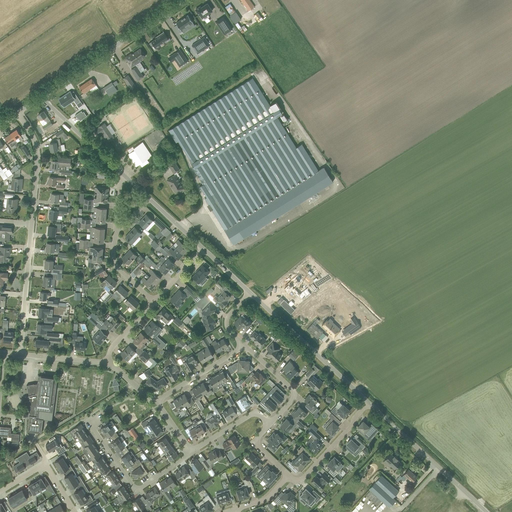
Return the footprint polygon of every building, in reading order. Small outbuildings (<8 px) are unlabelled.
[(240,0),(248,11),(254,7),(249,0),(240,0)] [(207,14),(212,11),(207,3),(201,7),(200,6),(195,10),(196,11),(197,14),(198,14),(199,15),(200,14),(202,17),(201,18),(203,21),(209,17),(207,14)] [(241,19),(236,11),(229,16),(234,24),(235,24),(235,25),(241,21),(241,20),(241,19)] [(251,19),(245,23),(248,27),(258,21),(252,12),(251,13),(252,15),(250,16),(251,19)] [(181,30),(193,22),(188,15),(176,23),(177,24),(174,27),(178,33),(182,31),(181,30)] [(224,34),(232,29),(223,16),(216,22),(224,34)] [(149,43),(149,44),(151,46),(153,45),(157,49),(156,47),(165,41),(166,43),(171,40),(168,35),(167,36),(163,31),(163,32),(155,37),(155,38),(156,37),(157,38),(149,43)] [(204,37),(192,45),(197,53),(209,45),(204,37)] [(145,56),(140,48),(131,55),(131,54),(125,57),(131,66),(134,64),(136,66),(132,69),(134,72),(133,73),(137,80),(143,76),(140,73),(145,69),(139,62),(141,61),(140,60),(145,56)] [(179,50),(168,57),(171,62),(175,60),(179,67),(188,61),(179,48),(179,49),(179,50)] [(127,84),(131,81),(128,75),(123,78),(127,84)] [(253,77),(168,130),(172,136),(176,142),(178,141),(186,153),(192,162),(194,166),(192,167),(203,184),(200,186),(207,197),(205,198),(234,244),(333,182),(324,167),(318,170),(301,144),(296,147),(277,117),(282,113),(276,103),(271,107),(256,83),(253,77)] [(96,85),(94,83),(91,78),(79,87),(84,94),(90,89),(96,85)] [(127,84),(130,89),(135,86),(131,81),(127,84)] [(104,87),(109,96),(117,91),(114,86),(112,83),(112,82),(104,87)] [(70,92),(59,100),(64,106),(73,100),(76,104),(80,101),(73,91),(71,93),(70,92)] [(40,120),(39,121),(45,129),(52,124),(43,111),(37,115),(40,120)] [(81,111),(75,115),(80,120),(86,116),(83,111),(82,112),(81,111)] [(105,139),(107,142),(114,138),(114,137),(107,128),(104,123),(102,124),(97,127),(98,127),(95,129),(99,135),(102,133),(105,139)] [(16,129),(11,133),(15,140),(17,143),(20,141),(23,139),(16,129)] [(65,133),(62,129),(55,134),(58,138),(65,133)] [(5,137),(7,142),(11,147),(14,145),(11,142),(15,140),(11,133),(5,137)] [(51,151),(56,150),(56,152),(62,151),(59,138),(55,139),(55,142),(50,143),(51,151)] [(147,159),(151,156),(142,142),(133,148),(135,150),(128,154),(136,166),(140,164),(142,167),(149,162),(147,159)] [(25,147),(21,149),(26,156),(30,154),(25,147)] [(70,166),(71,159),(58,158),(58,161),(57,161),(52,160),(51,165),(50,164),(50,169),(55,169),(60,170),(59,173),(70,174),(71,170),(63,170),(60,169),(60,165),(64,165),(70,166)] [(174,173),(175,175),(167,180),(171,187),(172,186),(175,191),(179,189),(180,191),(185,188),(179,179),(180,177),(177,171),(179,170),(175,162),(169,166),(174,173)] [(22,179),(19,179),(20,168),(13,173),(13,178),(14,178),(13,190),(21,190),(22,179)] [(49,177),(49,184),(56,185),(56,189),(64,189),(64,185),(59,185),(59,182),(64,182),(64,179),(55,178),(55,177),(49,177)] [(97,195),(108,195),(108,189),(95,187),(95,190),(97,191),(97,195)] [(51,194),(51,201),(56,202),(58,202),(60,202),(60,206),(67,207),(68,203),(65,203),(65,198),(63,198),(64,195),(56,194),(51,194)] [(6,211),(10,211),(15,211),(16,204),(17,204),(17,199),(12,199),(8,198),(7,202),(4,202),(3,207),(7,207),(6,211)] [(49,214),(48,217),(49,217),(49,218),(54,219),(57,219),(57,215),(63,216),(63,213),(67,214),(67,208),(59,207),(59,211),(50,210),(50,214),(49,214)] [(94,211),(93,214),(106,215),(106,208),(94,207),(94,211)] [(106,215),(93,214),(92,214),(91,217),(92,218),(93,218),(93,221),(105,222),(106,215)] [(146,214),(139,222),(142,226),(145,228),(148,231),(155,223),(153,221),(153,220),(146,214)] [(165,227),(156,218),(153,221),(155,223),(162,230),(165,227)] [(48,234),(53,235),(55,235),(55,231),(61,231),(61,224),(55,223),(54,227),(49,227),(48,234)] [(12,227),(7,226),(0,225),(0,232),(2,233),(1,240),(9,241),(9,234),(11,234),(12,227)] [(90,227),(90,230),(90,234),(104,235),(105,228),(95,228),(90,227)] [(134,227),(125,237),(132,244),(134,245),(137,242),(135,240),(141,234),(138,230),(134,227)] [(165,227),(162,230),(161,232),(166,237),(170,232),(171,232),(165,227)] [(104,235),(90,234),(89,239),(91,239),(90,241),(103,242),(104,235)] [(176,242),(178,245),(176,247),(183,254),(188,249),(178,240),(176,242)] [(46,251),(51,251),(54,251),(59,251),(60,244),(54,244),(47,243),(46,251)] [(161,247),(159,245),(156,248),(159,250),(165,256),(167,253),(165,251),(164,250),(161,247)] [(178,259),(183,254),(176,247),(173,245),(171,248),(169,250),(167,249),(165,251),(167,253),(170,255),(172,253),(178,259)] [(0,247),(0,246),(0,262),(3,262),(3,260),(8,260),(9,253),(10,247),(0,247)] [(88,254),(93,254),(102,255),(103,248),(98,248),(93,247),(89,247),(88,250),(88,254)] [(122,258),(128,264),(136,256),(130,250),(122,258)] [(101,262),(102,255),(93,254),(93,258),(88,258),(88,261),(89,261),(88,266),(93,266),(94,265),(94,263),(94,261),(101,262)] [(142,262),(145,260),(145,259),(140,255),(136,259),(141,264),(142,262)] [(159,259),(160,260),(161,260),(169,268),(174,263),(168,257),(165,260),(161,256),(159,259)] [(155,269),(157,266),(165,274),(169,268),(161,260),(160,260),(156,265),(148,257),(145,259),(145,260),(151,265),(154,268),(155,269)] [(52,272),(61,273),(62,266),(53,265),(53,261),(45,260),(45,268),(52,268),(52,272)] [(151,265),(145,260),(142,262),(145,264),(148,268),(151,265)] [(192,277),(196,280),(199,283),(202,280),(204,282),(207,279),(205,277),(209,272),(209,271),(202,265),(197,270),(198,271),(192,277)] [(104,271),(101,266),(94,271),(96,275),(104,271)] [(213,277),(218,273),(210,266),(208,269),(211,272),(210,273),(211,274),(210,275),(213,277)] [(152,274),(149,277),(156,283),(161,278),(151,269),(149,271),(152,274)] [(48,286),(50,286),(54,286),(55,279),(57,280),(57,278),(62,278),(62,273),(57,273),(57,274),(50,273),(50,277),(44,276),(43,285),(46,285),(48,286)] [(156,283),(149,277),(146,274),(141,279),(151,288),(156,283)] [(105,291),(106,292),(99,299),(102,302),(110,293),(108,291),(110,288),(111,289),(117,283),(109,275),(103,281),(103,282),(100,285),(104,288),(106,290),(105,291)] [(228,289),(218,280),(215,283),(223,291),(215,300),(223,307),(226,303),(225,302),(230,297),(226,292),(228,289)] [(120,286),(116,289),(114,292),(118,296),(116,299),(119,302),(122,299),(128,293),(120,286)] [(187,286),(184,289),(191,295),(194,298),(193,300),(196,303),(200,299),(197,296),(187,286)] [(179,290),(170,299),(174,302),(177,306),(180,302),(186,296),(181,292),(179,290)] [(105,305),(108,301),(113,295),(110,293),(102,302),(105,305)] [(209,299),(207,297),(205,295),(202,298),(196,305),(198,307),(202,307),(209,299)] [(127,300),(125,302),(129,306),(127,308),(129,310),(130,311),(131,311),(131,310),(133,309),(139,303),(131,296),(127,300)] [(295,310),(284,299),(280,304),(291,314),(295,310)] [(205,322),(207,330),(214,328),(213,324),(216,324),(213,316),(211,317),(210,315),(215,309),(210,304),(206,307),(202,312),(203,318),(202,318),(204,322),(205,322)] [(47,317),(47,314),(49,314),(49,309),(39,308),(38,316),(43,316),(47,317)] [(172,316),(167,312),(163,308),(156,317),(159,319),(161,317),(163,319),(163,320),(166,323),(172,316)] [(125,318),(120,314),(116,310),(113,312),(122,321),(125,318)] [(98,318),(95,321),(98,323),(101,326),(104,323),(107,326),(113,331),(120,324),(114,319),(111,316),(107,320),(107,319),(103,323),(98,318)] [(240,316),(234,323),(239,328),(242,326),(246,330),(251,324),(245,317),(243,319),(240,316)] [(98,323),(95,321),(91,317),(89,319),(89,320),(95,325),(99,328),(101,326),(98,323)] [(173,320),(179,326),(183,323),(176,317),(173,320)] [(4,342),(11,342),(11,340),(13,340),(14,332),(7,332),(8,321),(3,320),(2,334),(4,335),(4,342)] [(46,321),(44,321),(44,324),(38,324),(38,328),(37,328),(37,332),(47,333),(47,330),(52,330),(52,321),(46,321)] [(152,321),(144,329),(148,332),(151,335),(154,338),(155,337),(155,338),(157,336),(162,330),(162,329),(159,327),(156,324),(152,321)] [(328,321),(323,326),(328,331),(327,332),(335,338),(341,332),(340,331),(341,331),(332,322),(331,324),(328,321)] [(355,322),(347,328),(352,334),(359,329),(355,322)] [(313,323),(307,329),(317,339),(323,333),(313,323)] [(92,337),(92,338),(100,344),(107,336),(108,336),(101,329),(100,330),(98,332),(92,337)] [(71,343),(71,346),(74,346),(74,344),(75,344),(75,349),(85,350),(85,345),(86,342),(83,342),(82,342),(82,337),(77,336),(77,331),(72,331),(71,339),(71,343)] [(263,343),(266,340),(259,333),(258,335),(254,331),(249,337),(253,340),(254,340),(256,342),(255,343),(260,348),(264,344),(263,343)] [(144,336),(141,333),(133,341),(137,345),(140,348),(142,350),(146,345),(144,344),(148,339),(144,336)] [(44,346),(48,347),(49,343),(50,343),(50,344),(53,345),(54,342),(62,343),(62,338),(58,338),(50,337),(50,341),(42,340),(40,339),(40,340),(36,340),(36,346),(44,346)] [(154,338),(152,340),(158,345),(162,349),(166,344),(162,341),(161,342),(155,338),(155,337),(154,338)] [(223,339),(219,341),(217,343),(215,340),(212,343),(213,345),(217,352),(224,348),(224,349),(228,346),(223,339)] [(273,342),(268,347),(270,350),(266,355),(270,358),(270,357),(276,362),(277,360),(278,361),(280,358),(279,358),(281,355),(275,350),(277,347),(273,342)] [(135,352),(133,349),(129,346),(121,354),(128,360),(135,352)] [(210,352),(207,347),(197,353),(203,362),(213,356),(210,352)] [(142,353),(148,359),(152,363),(154,360),(150,357),(151,356),(144,350),(142,353)] [(293,350),(288,355),(293,360),(298,355),(293,350)] [(148,359),(142,353),(139,356),(145,362),(148,359)] [(186,356),(181,359),(183,362),(185,367),(188,371),(195,367),(192,363),(196,361),(192,354),(187,358),(186,356)] [(227,367),(230,372),(231,374),(234,372),(234,371),(237,368),(237,372),(249,372),(249,369),(251,371),(254,368),(249,363),(248,363),(249,361),(241,361),(241,363),(236,362),(231,366),(230,365),(227,367)] [(290,361),(283,368),(286,371),(285,372),(287,374),(286,374),(290,378),(297,371),(294,368),(295,367),(292,365),(293,364),(290,361)] [(169,369),(168,367),(165,369),(172,381),(178,377),(176,374),(180,371),(176,364),(169,369)] [(305,374),(308,377),(314,370),(311,367),(305,374)] [(215,375),(221,383),(224,381),(227,382),(227,381),(231,382),(232,381),(230,378),(229,375),(226,371),(227,372),(224,374),(222,370),(219,371),(219,373),(215,375)] [(255,379),(255,381),(256,382),(258,382),(261,385),(266,378),(261,373),(260,374),(257,371),(252,376),(255,379)] [(38,375),(37,384),(34,385),(34,384),(26,386),(29,396),(27,396),(25,397),(30,415),(29,415),(27,431),(41,433),(43,419),(52,421),(57,378),(38,375)] [(218,386),(221,383),(215,375),(212,377),(211,376),(208,378),(211,382),(208,384),(208,383),(207,383),(209,386),(213,391),(214,393),(215,392),(216,388),(217,388),(218,386)] [(315,391),(318,387),(321,385),(312,376),(310,378),(307,382),(311,386),(310,386),(315,391)] [(150,377),(149,379),(146,383),(155,389),(155,390),(156,390),(158,389),(158,390),(167,384),(163,378),(156,382),(150,377)] [(203,382),(198,386),(203,394),(206,392),(208,395),(213,391),(209,386),(206,388),(203,382)] [(270,391),(267,394),(270,397),(276,403),(277,401),(279,403),(280,401),(281,402),(283,400),(282,399),(283,398),(279,394),(282,391),(276,385),(270,391)] [(203,394),(198,386),(192,389),(195,394),(192,396),(196,402),(201,399),(200,396),(203,394)] [(184,394),(179,397),(184,406),(187,404),(189,406),(194,403),(191,398),(188,400),(184,394)] [(250,405),(250,404),(247,399),(250,398),(248,394),(236,401),(241,408),(244,406),(245,408),(250,405)] [(264,398),(259,403),(259,404),(260,404),(265,409),(267,406),(272,410),(273,409),(274,409),(276,408),(275,406),(276,405),(275,404),(276,403),(270,397),(267,394),(264,398)] [(309,394),(304,399),(308,403),(311,405),(308,409),(312,413),(315,415),(316,413),(319,410),(317,408),(314,406),(315,404),(318,402),(316,400),(316,399),(314,397),(313,397),(309,394)] [(177,406),(172,409),(175,415),(180,412),(182,410),(181,408),(184,406),(179,397),(173,401),(177,406)] [(236,406),(233,402),(230,397),(226,400),(231,407),(223,412),(227,419),(236,413),(233,408),(236,406)] [(335,406),(331,411),(336,416),(339,413),(344,417),(346,415),(348,413),(350,411),(348,409),(348,408),(346,406),(345,406),(343,405),(339,402),(335,406)] [(294,411),(291,414),(296,418),(294,421),(297,423),(297,424),(302,428),(304,425),(299,421),(298,419),(300,417),(302,415),(304,417),(307,414),(305,412),(303,410),(299,406),(295,411),(294,411)] [(207,417),(206,422),(207,423),(208,423),(211,428),(216,425),(221,421),(218,417),(216,414),(219,413),(216,408),(214,410),(213,414),(210,413),(207,415),(207,417)] [(325,429),(331,434),(334,431),(334,432),(334,431),(335,430),(336,430),(335,430),(338,427),(333,422),(337,418),(332,414),(329,416),(331,418),(328,421),(330,424),(325,429)] [(109,422),(107,419),(102,423),(104,426),(101,428),(104,433),(115,425),(111,420),(109,422)] [(141,424),(144,428),(147,428),(149,430),(158,424),(154,419),(149,423),(147,420),(141,424)] [(195,427),(200,435),(201,434),(201,435),(202,435),(203,435),(203,434),(204,433),(205,432),(203,428),(206,426),(202,419),(196,423),(193,424),(195,427)] [(297,423),(294,421),(292,419),(289,422),(286,419),(280,425),(284,429),(283,429),(285,431),(286,431),(287,431),(290,428),(292,430),(297,424),(297,423)] [(357,430),(365,437),(367,434),(369,436),(373,432),(375,435),(379,431),(371,424),(369,427),(363,421),(358,427),(357,430)] [(71,430),(74,435),(72,436),(74,439),(75,439),(85,432),(80,425),(81,424),(71,430)] [(158,424),(149,430),(151,433),(149,436),(153,440),(154,439),(158,436),(156,433),(161,430),(158,424)] [(199,436),(200,435),(195,427),(193,424),(185,429),(189,436),(192,434),(194,438),(196,437),(196,438),(197,438),(198,437),(199,437),(199,436)] [(110,435),(112,438),(117,434),(115,432),(118,430),(115,425),(104,433),(107,437),(110,435)] [(311,437),(306,443),(309,446),(309,447),(311,448),(311,449),(312,450),(313,450),(315,452),(317,449),(318,449),(318,448),(319,448),(320,448),(320,447),(322,444),(318,440),(321,436),(310,426),(306,430),(312,435),(311,437)] [(4,427),(3,436),(7,437),(7,440),(11,440),(11,437),(10,437),(11,433),(10,433),(11,428),(4,427)] [(274,432),(271,436),(278,443),(280,441),(281,442),(283,442),(287,438),(284,435),(280,431),(278,434),(277,433),(276,434),(274,432)] [(81,445),(90,439),(85,432),(75,439),(77,442),(78,441),(81,445)] [(11,433),(10,437),(11,437),(11,440),(11,443),(18,444),(19,434),(11,433)] [(117,434),(112,438),(114,440),(111,443),(114,447),(121,442),(118,438),(119,437),(117,434)] [(223,444),(225,448),(226,450),(232,446),(233,448),(237,446),(238,446),(240,445),(240,444),(241,443),(237,438),(236,439),(234,435),(228,440),(223,444)] [(278,443),(271,436),(267,439),(269,441),(268,442),(269,444),(267,446),(274,452),(278,448),(278,446),(276,445),(278,443)] [(51,441),(45,444),(49,451),(56,447),(57,449),(56,449),(59,453),(65,450),(62,446),(60,447),(59,445),(57,446),(54,440),(53,437),(50,439),(51,441)] [(157,450),(159,449),(161,448),(169,442),(165,437),(157,443),(159,446),(156,449),(155,448),(153,450),(154,452),(157,450)] [(90,439),(81,445),(84,450),(83,451),(85,454),(88,451),(88,452),(95,447),(90,439)] [(365,446),(358,440),(355,443),(352,439),(350,439),(347,443),(347,444),(348,445),(346,447),(346,448),(351,452),(353,452),(357,448),(360,451),(365,446)] [(128,445),(124,440),(121,442),(114,447),(117,452),(121,450),(123,452),(128,449),(125,446),(128,445)] [(161,448),(164,452),(172,446),(169,442),(161,448)] [(175,451),(172,446),(164,452),(167,456),(175,451)] [(309,452),(305,449),(302,446),(296,452),(299,455),(297,457),(304,464),(305,464),(308,462),(307,461),(310,458),(306,455),(309,452)] [(99,452),(95,447),(88,452),(88,451),(85,454),(90,461),(92,460),(99,455),(98,452),(99,452)] [(121,458),(124,462),(132,457),(134,456),(131,451),(130,452),(128,449),(123,452),(125,455),(121,458)] [(208,464),(209,465),(213,462),(217,459),(218,461),(224,458),(219,451),(216,453),(215,450),(208,454),(209,457),(206,460),(208,464)] [(175,451),(167,456),(170,461),(178,455),(175,451)] [(26,452),(22,455),(28,465),(28,464),(30,462),(32,464),(37,461),(36,460),(40,458),(36,452),(29,457),(26,452),(27,452),(26,452)] [(58,460),(55,462),(58,467),(66,462),(64,459),(67,457),(64,453),(64,452),(60,455),(62,457),(58,460)] [(251,452),(248,456),(246,458),(251,463),(250,464),(254,467),(254,468),(251,471),(254,474),(259,468),(256,466),(255,465),(260,460),(257,457),(256,457),(251,452)] [(394,456),(390,453),(384,460),(394,469),(400,462),(397,459),(398,458),(394,455),(394,456)] [(28,465),(22,455),(17,458),(20,462),(13,467),(16,472),(19,470),(20,471),(25,468),(26,468),(24,466),(27,464),(28,465)] [(99,455),(92,460),(95,464),(93,466),(95,469),(98,466),(105,461),(102,457),(101,457),(99,455)] [(81,463),(76,456),(73,458),(78,465),(81,463)] [(137,460),(134,456),(132,457),(124,462),(127,467),(131,464),(133,467),(138,464),(140,462),(139,459),(137,460)] [(291,462),(287,463),(286,464),(293,470),(295,467),(299,470),(301,467),(302,468),(304,466),(304,465),(304,464),(297,457),(294,460),(293,460),(291,462)] [(338,460),(334,457),(332,459),(331,459),(331,460),(330,461),(329,461),(329,462),(327,465),(331,468),(328,471),(334,477),(338,472),(335,469),(340,462),(339,461),(338,460)] [(210,465),(209,465),(208,464),(206,460),(200,464),(196,458),(191,462),(193,466),(192,467),(195,472),(204,466),(206,468),(210,465)] [(105,461),(98,466),(95,469),(97,472),(99,470),(102,475),(108,470),(110,469),(108,467),(109,466),(105,461)] [(68,465),(66,462),(58,467),(61,472),(68,468),(69,471),(72,469),(69,464),(68,465)] [(143,466),(140,462),(138,464),(133,467),(135,470),(131,472),(135,478),(139,475),(140,478),(148,472),(145,474),(141,468),(143,466)] [(190,474),(187,470),(184,466),(180,469),(179,470),(180,471),(175,474),(180,481),(190,474)] [(67,476),(64,477),(68,483),(75,478),(73,475),(75,474),(72,469),(69,471),(71,473),(67,476)] [(261,481),(264,477),(268,481),(265,484),(268,488),(275,481),(275,480),(275,481),(273,479),(277,475),(272,471),(271,472),(269,469),(265,473),(262,470),(257,476),(261,481)] [(404,474),(412,482),(413,481),(417,477),(408,469),(404,474)] [(107,482),(110,480),(116,476),(113,471),(110,473),(108,470),(102,475),(107,482)] [(311,482),(320,490),(325,484),(326,483),(327,483),(330,480),(324,474),(320,478),(321,479),(320,480),(316,476),(311,482)] [(75,478),(68,483),(71,488),(76,485),(78,488),(84,483),(79,475),(75,478)] [(398,491),(396,489),(381,475),(375,482),(392,498),(392,497),(398,491)] [(116,476),(110,480),(112,483),(110,485),(112,487),(108,490),(109,492),(113,489),(114,488),(115,488),(119,485),(118,482),(119,481),(116,476)] [(160,483),(163,489),(161,490),(169,502),(173,499),(168,492),(166,492),(176,485),(171,477),(164,481),(164,480),(160,483)] [(41,478),(35,482),(40,490),(44,488),(50,491),(53,489),(47,479),(43,481),(41,478)] [(249,479),(248,478),(243,480),(245,484),(242,485),(242,486),(238,487),(239,489),(236,490),(239,498),(242,497),(245,496),(249,495),(246,487),(252,485),(251,482),(250,480),(249,479)] [(30,488),(27,490),(28,493),(32,499),(33,501),(36,500),(36,493),(40,490),(35,482),(28,486),(30,488)] [(375,482),(369,488),(389,507),(395,500),(392,497),(392,498),(375,482)] [(84,483),(78,488),(79,490),(75,493),(78,499),(85,494),(89,491),(86,486),(84,483)] [(116,490),(115,488),(114,488),(113,489),(109,492),(111,495),(117,491),(118,493),(117,494),(118,496),(126,491),(123,486),(116,490)] [(146,501),(149,506),(152,504),(150,501),(160,494),(155,487),(151,489),(152,490),(145,494),(148,498),(145,499),(146,501)] [(221,494),(216,495),(217,498),(216,499),(217,502),(218,502),(218,503),(223,501),(223,502),(226,501),(226,500),(230,499),(229,496),(232,495),(230,489),(220,492),(221,494)] [(316,502),(321,497),(313,491),(311,493),(306,489),(305,489),(303,491),(303,492),(303,493),(300,496),(302,498),(300,500),(304,504),(307,502),(309,504),(313,499),(316,502)] [(17,492),(15,493),(21,502),(23,506),(28,503),(27,502),(32,499),(28,493),(25,495),(22,490),(17,492)] [(118,496),(116,497),(120,502),(121,505),(126,502),(124,499),(130,496),(126,491),(118,496)] [(285,492),(279,498),(294,511),(294,501),(292,499),(295,496),(290,492),(288,495),(285,492)] [(13,495),(8,498),(12,504),(9,506),(12,511),(13,511),(18,509),(16,505),(21,502),(15,493),(13,494),(13,495)] [(87,497),(85,494),(78,499),(81,504),(87,500),(89,502),(93,500),(90,495),(87,497)] [(206,502),(199,507),(201,509),(200,511),(201,511),(207,511),(208,511),(207,511),(208,511),(210,510),(213,509),(209,503),(212,501),(208,495),(203,498),(206,502)] [(151,508),(149,506),(146,501),(143,503),(139,497),(132,502),(135,506),(134,508),(135,510),(137,510),(139,510),(139,511),(145,507),(148,510),(151,508)] [(194,506),(189,498),(187,499),(184,501),(189,509),(194,506)] [(90,508),(86,511),(96,511),(98,511),(95,506),(99,503),(96,499),(87,504),(89,507),(90,507),(90,508)] [(11,511),(7,504),(3,506),(1,502),(0,503),(0,511),(11,511)]
